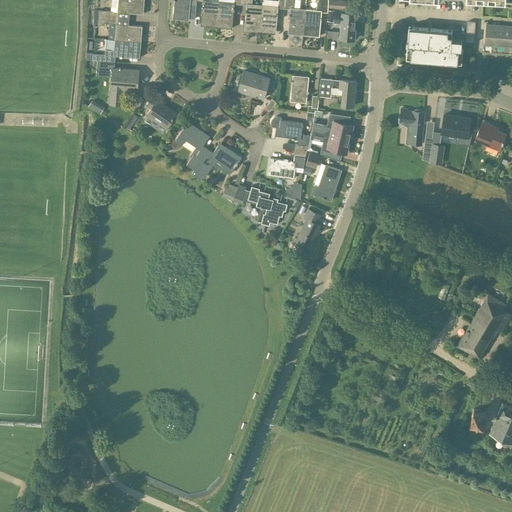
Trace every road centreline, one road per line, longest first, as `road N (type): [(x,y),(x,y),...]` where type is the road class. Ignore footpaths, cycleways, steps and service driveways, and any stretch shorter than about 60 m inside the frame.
road 1 (unclassified): [(229,511),(363,183),(377,82)]
road 2 (residential): [(228,47),(378,60)]
road 3 (residential): [(511,102),(377,82)]
